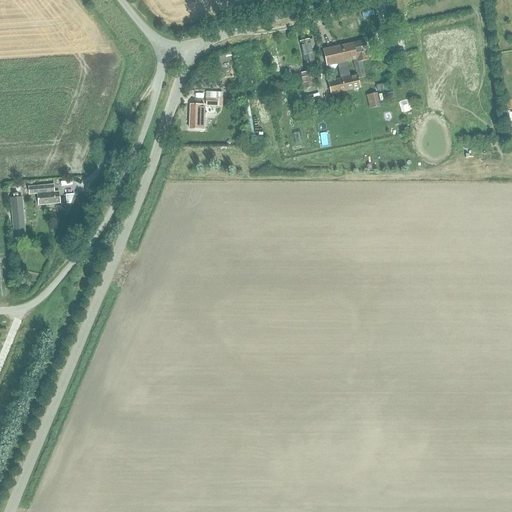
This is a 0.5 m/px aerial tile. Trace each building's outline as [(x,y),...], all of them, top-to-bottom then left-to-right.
[(309,40),(300,42),(305,65),(309,64),(310,66),(315,65),(309,40)] [(335,47),(323,50),(326,66),(337,64),(341,79),(349,78),(346,62),(356,60),(357,62),(368,60),(364,41),(335,47)] [(315,87),(312,71),(301,73),(303,89),(315,87)] [(331,94),(360,88),(357,76),(349,78),(341,79),(328,82),(331,94)] [(370,108),(380,106),(377,93),(367,95),(370,108)] [(206,97),(205,106),(217,106),(217,98),(206,97)] [(191,105),(190,129),(203,129),(204,113),(217,114),(217,106),(205,106),(204,106),(191,105)] [(53,185),(29,187),(29,194),(37,194),(38,205),(60,203),(59,192),(54,193),(53,185)] [(74,194),(66,195),(66,204),(71,203),(74,194)] [(21,201),(10,202),(12,233),(23,232),(21,201)]
